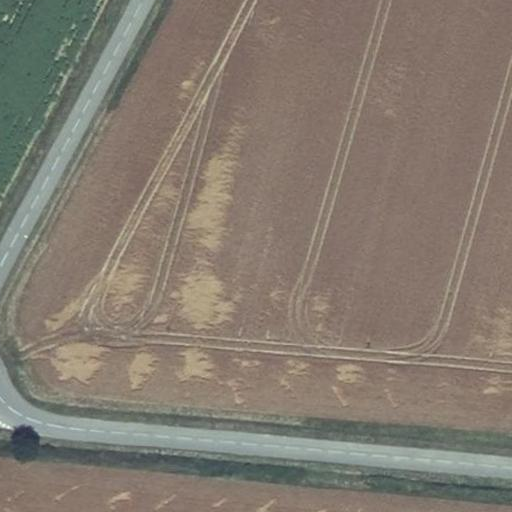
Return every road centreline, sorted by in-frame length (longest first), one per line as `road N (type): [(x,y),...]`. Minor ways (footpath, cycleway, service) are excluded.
road 1 (unclassified): [(511,466),(52,425),(0,398)]
road 2 (unclassified): [(0,264),(141,0)]
